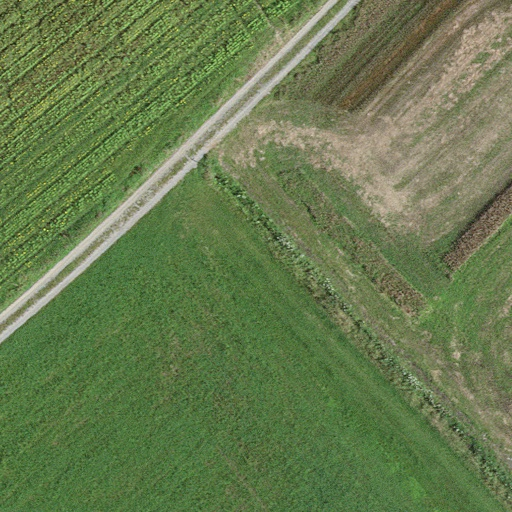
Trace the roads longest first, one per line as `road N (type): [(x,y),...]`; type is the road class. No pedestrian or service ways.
road 1 (track): [(187,170),(0,331)]
road 2 (track): [(351,0),(187,170)]
